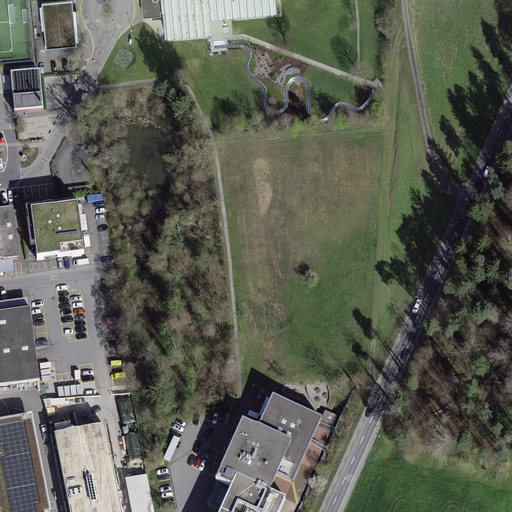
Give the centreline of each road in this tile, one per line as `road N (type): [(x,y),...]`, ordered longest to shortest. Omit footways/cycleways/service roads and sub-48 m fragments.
road 1 (primary): [(329,511),(511,106)]
road 2 (track): [(407,0),(432,148),(444,180),(470,199)]
